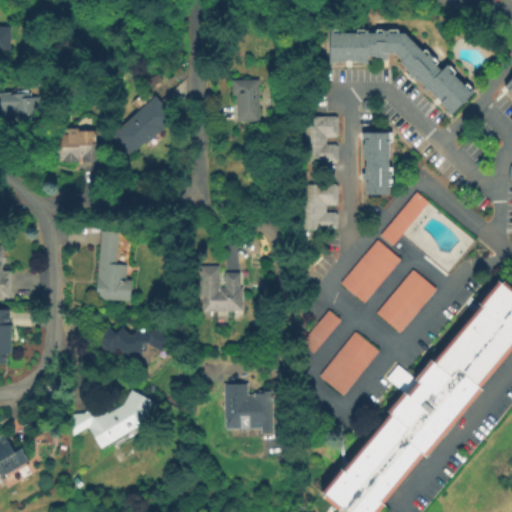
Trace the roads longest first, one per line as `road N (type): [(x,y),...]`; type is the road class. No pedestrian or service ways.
road 1 (residential): [(0,168),(41,211),(54,285),(51,355),(26,388),(0,394)]
road 2 (residential): [(196,0),(194,195)]
road 3 (residential): [(194,195),(63,199),(41,211)]
